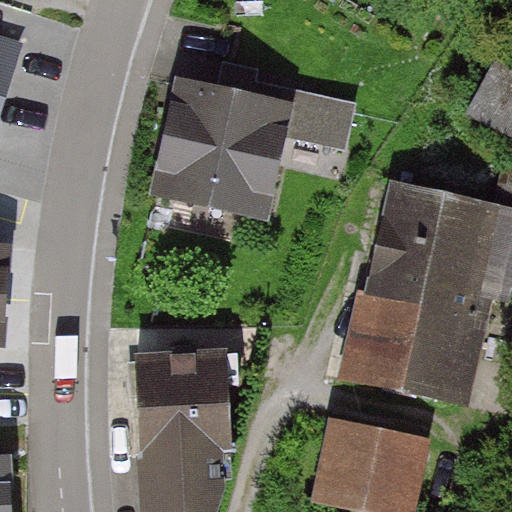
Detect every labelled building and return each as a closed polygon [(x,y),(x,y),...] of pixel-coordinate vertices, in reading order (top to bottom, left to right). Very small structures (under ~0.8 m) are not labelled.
[(0,108),(17,51),(0,45),(0,108)] [(511,52),(500,49),(479,109),(511,120),(511,52)] [(293,117),(170,88),(144,201),(267,229),(293,117)] [(482,205),(385,182),(336,388),(433,411),(482,205)] [(225,361),(127,365),(132,511),(206,511),(204,460),(229,459),(225,361)] [(415,511),(429,445),(322,423),(304,511),(306,511),(415,511)]
